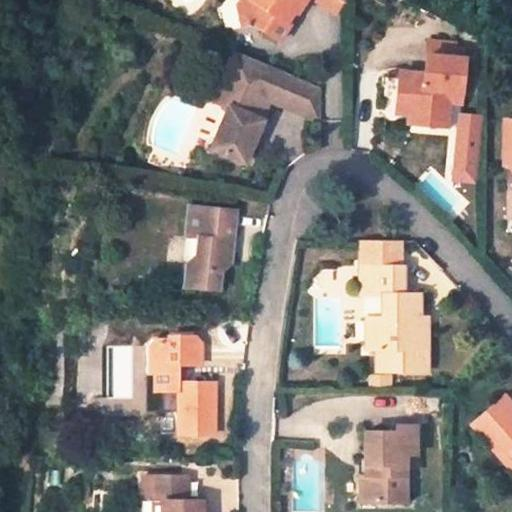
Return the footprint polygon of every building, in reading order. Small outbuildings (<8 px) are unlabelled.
[(246,30),(273,42),(282,23),(278,21),(283,11),(288,12),(293,0),(313,0),(328,7),(331,0),(239,0),(237,4),(231,2),(226,12),(233,33),(246,30)] [(459,120),(465,62),(455,61),(455,51),(456,46),(428,44),(425,78),(397,75),(394,101),(410,103),(408,117),(430,119),(428,130),(447,132),(457,133),(451,185),(471,187),(478,122),(459,120)] [(465,62),(466,52),(455,51),(455,61),(465,62)] [(233,54),(212,103),(223,108),(244,58),(241,57),(233,54)] [(281,110),(295,79),(244,58),(223,108),(230,111),(211,153),(245,167),(263,126),(259,124),(268,104),(281,110)] [(281,110),(318,126),(319,90),(295,79),(281,110)] [(410,103),(394,101),(393,115),(408,117),(410,103)] [(407,127),(428,130),(430,119),(408,117),(407,127)] [(236,210),(183,205),(181,238),(194,240),(193,254),(183,263),(181,288),(218,291),(220,273),(230,265),(236,210)] [(366,318),(366,351),(375,351),(376,373),(427,372),(428,329),(418,329),(418,320),(421,320),(421,296),(405,296),(406,268),(403,268),(403,244),(361,243),(361,268),(362,296),(384,295),(384,318),(366,318)] [(418,329),(428,329),(429,328),(429,321),(421,320),(418,320),(418,329)] [(179,386),(179,366),(199,366),(199,349),(196,345),(191,340),(167,339),(167,344),(166,344),(152,344),(142,353),(143,378),(154,378),(154,395),(160,395),(160,416),(178,416),(178,437),(213,438),(213,387),(179,386)] [(148,395),(148,415),(160,416),(160,395),(154,395),(148,395)] [(487,411),(497,424),(511,410),(511,402),(505,395),(487,411)] [(498,460),(511,474),(511,410),(497,424),(487,411),(474,422),(485,434),(484,434),(503,456),(498,460)] [(366,463),(365,478),(362,478),(360,504),(404,506),(405,480),(414,480),(414,479),(416,430),(406,429),(395,429),(394,436),(367,436),(366,463)] [(365,478),(366,463),(362,463),(356,463),(356,477),(356,478),(362,478),(365,478)] [(203,511),(203,506),(189,505),(190,481),(155,479),(147,479),(145,511),(203,511)]
